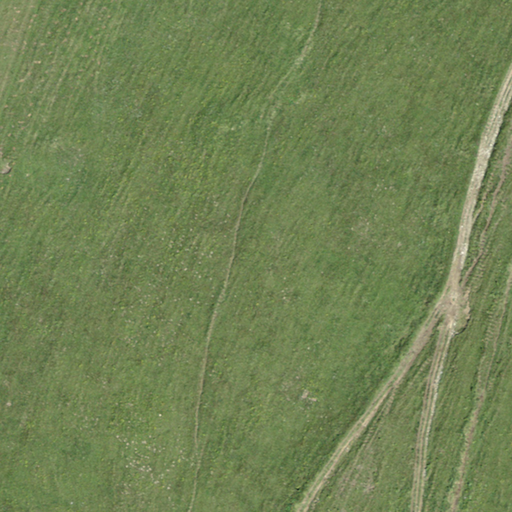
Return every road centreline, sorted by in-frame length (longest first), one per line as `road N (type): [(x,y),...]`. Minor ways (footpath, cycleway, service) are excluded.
road 1 (track): [(511,55),(482,110),(429,325),(416,511)]
road 2 (track): [(301,511),(369,434),(429,325)]
